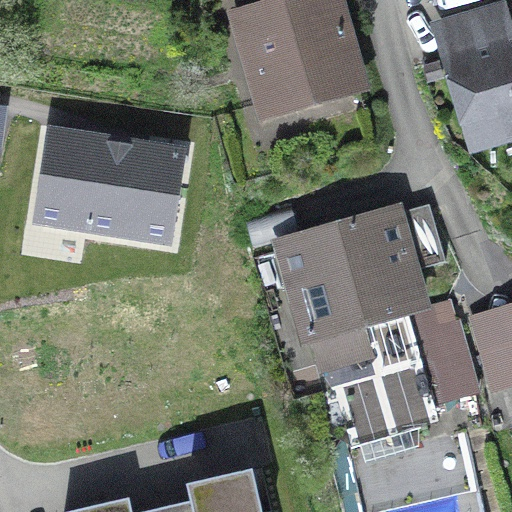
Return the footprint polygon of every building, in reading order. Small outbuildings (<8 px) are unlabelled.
[(335,0),(295,0),(236,17),(263,114),(360,86),(335,0)] [(511,38),(505,41),(496,11),(441,28),(475,142),(511,130),(511,38)] [(396,214),(413,271),(445,262),(429,205),(396,214)] [(395,211),(279,244),(306,340),(312,338),(320,368),(369,354),(360,324),(397,314),(424,409),(477,394),(460,328),(450,319),(443,304),(422,307),(395,211)] [(190,502),(145,511),(260,511),(251,470),(186,485),(190,502)] [(130,511),(128,499),(70,511),(130,511)]
